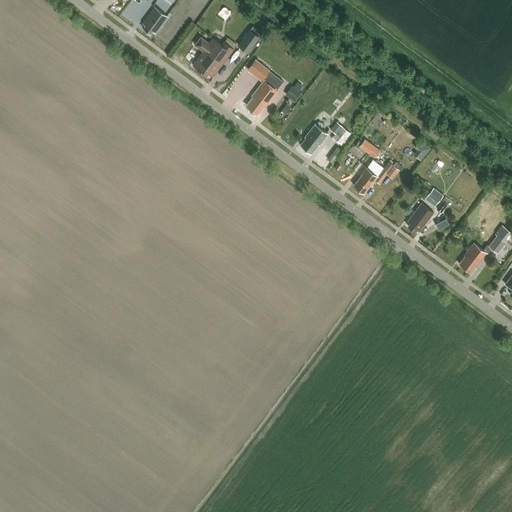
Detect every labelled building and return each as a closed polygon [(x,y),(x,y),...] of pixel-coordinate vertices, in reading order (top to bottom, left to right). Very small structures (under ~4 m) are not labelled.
[(146,24),(143,28),(150,33),(153,30),(155,32),(167,16),(155,7),(143,22),(146,24)] [(260,36),(250,29),(238,45),(248,52),(260,36)] [(207,71),(212,75),(233,48),(224,42),(221,45),(213,38),(209,43),(200,37),(195,44),(203,51),(192,65),(205,74),(207,71)] [(255,58),(248,68),(261,79),(269,69),(255,58)] [(253,96),(246,105),(257,114),(264,105),(265,106),(277,90),(263,80),(251,95),(253,96)] [(335,134),(342,125),(337,121),(330,129),(335,134)] [(328,134),(322,129),(314,123),(305,135),(306,135),(299,144),(311,153),(318,144),(319,145),(328,134)] [(342,125),(335,134),(333,137),(342,143),(351,132),(342,125)] [(361,138),(355,145),(358,147),(359,146),(364,140),(361,138)] [(381,150),(366,139),(361,147),(376,158),(381,150)] [(421,149),(417,154),(422,158),(430,148),(421,140),(417,145),(421,149)] [(361,174),(353,184),(364,193),(372,182),(373,183),(375,180),(379,183),(387,174),(393,178),(399,170),(400,169),(388,160),(377,175),(365,166),(360,173),(361,174)] [(439,202),(444,194),(435,187),(430,194),(427,191),(423,196),(426,198),(428,194),(439,202)] [(436,208),(442,212),(451,200),(446,196),(436,208)] [(420,230),(434,212),(421,202),(407,220),(409,222),(407,225),(415,231),(417,228),(420,230)] [(467,253),(460,263),(472,272),(475,266),(476,267),(492,247),(498,251),(511,232),(511,230),(502,223),(496,233),(497,234),(490,244),(488,243),(484,248),(475,241),(466,252),(467,253)]
